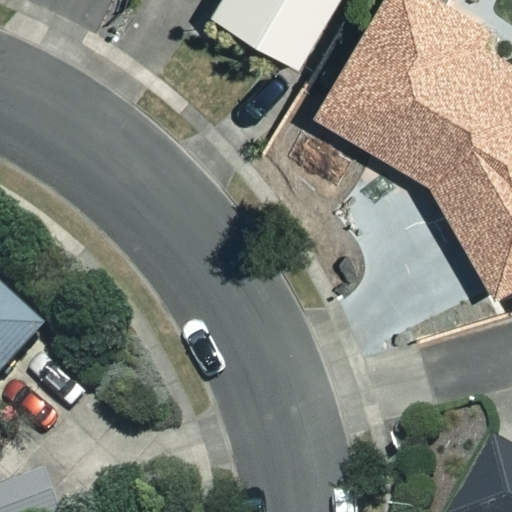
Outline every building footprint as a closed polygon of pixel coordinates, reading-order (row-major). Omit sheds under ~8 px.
[(226,0),(216,18),(301,68),(340,0),(226,0)] [(511,64),(486,50),(495,32),(442,0),(389,0),(320,121),(432,187),(500,302),(511,295),(511,64)] [(0,393),(55,333),(0,283),(0,393)] [(511,511),(511,459),(497,451),(463,511),(511,511)] [(0,511),(64,511),(55,481),(0,498),(0,511)]
